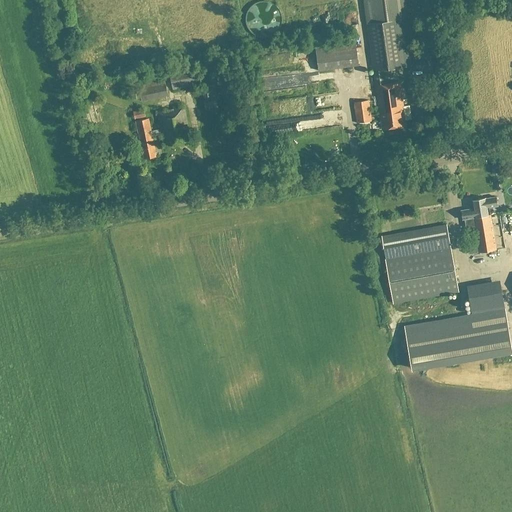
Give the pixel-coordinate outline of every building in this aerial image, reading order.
[(295,0),(297,10),(304,9),(302,0),(295,0)] [(405,0),(363,0),(379,120),(380,120),(382,130),(405,127),(402,107),(403,107),(400,82),(385,84),(383,70),(414,66),(405,0)] [(354,41),(315,46),(318,71),(358,66),(354,41)] [(195,68),(169,74),(172,90),(198,85),(195,68)] [(145,88),(139,90),(141,102),(168,97),(164,77),(144,82),(145,88)] [(409,81),(411,99),(427,97),(425,79),(409,81)] [(215,84),(202,86),(204,111),(218,109),(215,84)] [(358,103),(358,122),(372,122),(372,103),(358,103)] [(148,119),(135,122),(143,160),(156,157),(152,137),(162,135),(164,146),(190,140),(183,107),(157,112),(161,129),(151,132),(148,119)] [(132,112),(134,121),(145,118),(143,110),(132,112)] [(485,198),(478,200),(471,201),(473,209),(461,211),(462,220),(464,220),(466,228),(474,227),(478,253),(496,250),(489,208),(498,206),(496,197),(485,199),(485,198)] [(511,214),(502,215),(505,249),(511,248),(511,214)] [(446,225),(381,237),(393,304),(458,292),(446,225)] [(504,306),(501,283),(480,286),(479,280),(465,282),(469,311),(504,306)] [(412,369),(511,351),(504,311),(405,328),(412,369)]
